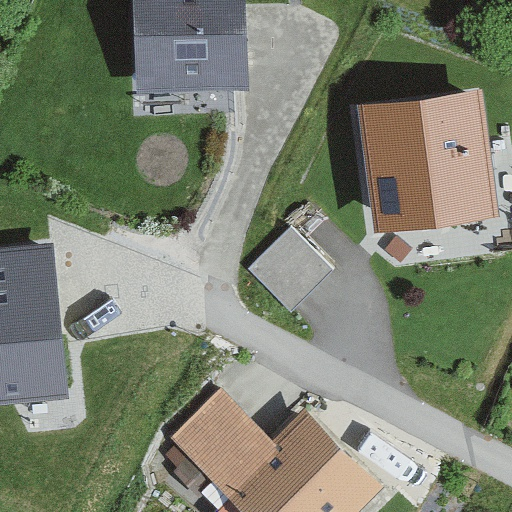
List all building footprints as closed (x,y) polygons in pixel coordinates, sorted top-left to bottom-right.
[(146,0),(147,88),(269,88),(268,0),(146,0)] [(389,224),(511,204),(511,160),(498,73),(368,94),(389,224)] [(255,264),(299,304),(342,257),(299,217),(255,264)] [(52,242),(0,247),(0,401),(68,395),(52,242)] [(176,443),(254,511),(365,511),(399,480),(252,368),(176,443)]
